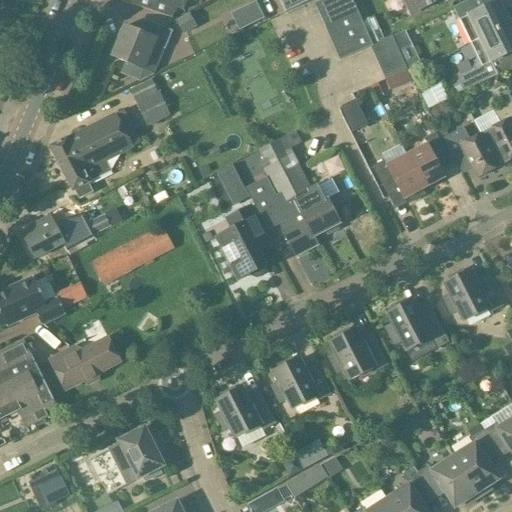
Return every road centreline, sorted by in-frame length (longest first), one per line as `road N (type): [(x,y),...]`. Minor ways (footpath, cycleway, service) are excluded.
road 1 (residential): [(405,257),(329,107),(326,69),(301,14)]
road 2 (residential): [(176,378),(405,257)]
road 3 (tertiary): [(0,190),(77,0)]
road 4 (residential): [(0,467),(176,378)]
road 5 (residential): [(219,511),(176,378)]
